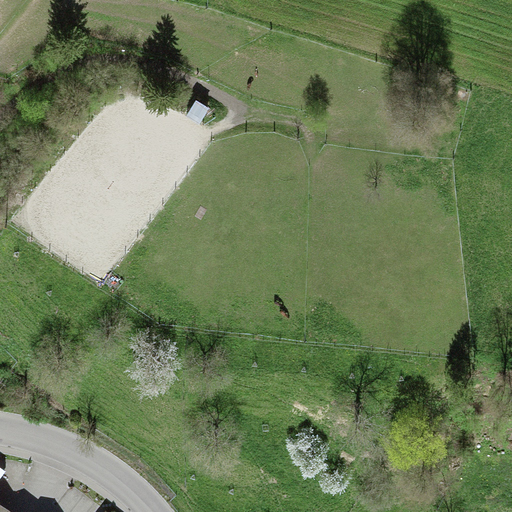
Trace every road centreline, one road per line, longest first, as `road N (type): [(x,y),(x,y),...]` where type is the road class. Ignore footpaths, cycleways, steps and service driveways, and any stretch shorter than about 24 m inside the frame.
road 1 (track): [(0,118),(18,98),(76,65),(133,60),(256,110)]
road 2 (residential): [(0,432),(61,442),(121,479),(155,511)]
